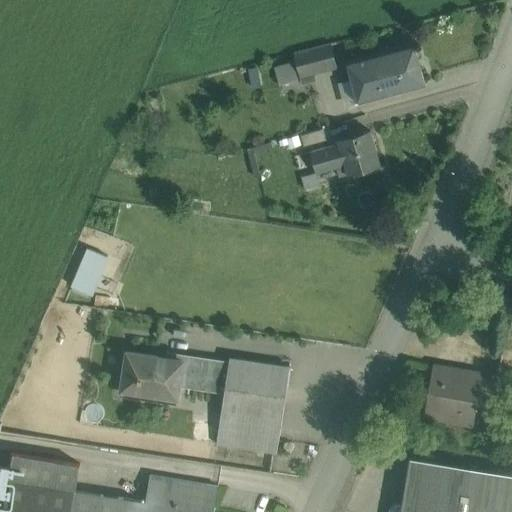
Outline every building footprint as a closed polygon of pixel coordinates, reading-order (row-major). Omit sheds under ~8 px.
[(413,42),(347,60),(359,102),(425,84),(413,42)] [(330,43),(295,53),(301,76),(336,67),(330,43)] [(323,129),(301,135),(304,146),(326,140),(323,129)] [(370,131),(338,140),(339,144),(345,165),(348,175),(380,165),(370,131)] [(339,144),(311,152),(317,173),(345,165),(339,144)] [(304,187),(319,182),(315,170),(299,175),(304,187)] [(89,248),(72,285),(72,286),(91,294),(107,256),(89,248)] [(183,360),(128,351),(122,389),(178,397),(179,386),(210,391),(214,365),(183,360)] [(290,366),(230,357),(229,367),(225,393),(217,444),(277,453),(290,366)] [(229,367),(214,365),(210,391),(225,393),(229,367)] [(481,375),(434,367),(426,415),(473,423),(481,375)] [(213,511),(218,486),(151,475),(146,502),(76,490),(80,464),(9,451),(7,466),(0,506),(0,511),(213,511)] [(511,511),(511,473),(411,457),(403,504),(402,511),(511,511)] [(394,505),(392,507),(390,510),(390,511),(402,511),(403,504),(397,503),(394,505)]
